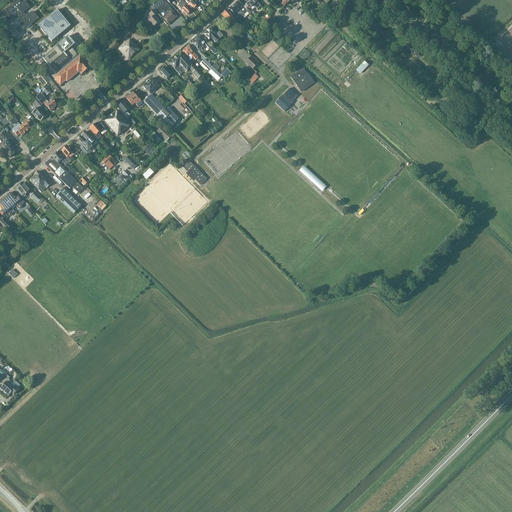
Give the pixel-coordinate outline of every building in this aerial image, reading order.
[(7,12),(3,16),(8,22),(14,17),(16,19),(17,18),(20,22),(19,23),(24,30),(38,18),(33,12),(28,16),(27,14),(25,16),(23,13),(22,14),(29,8),(27,5),(26,4),(24,1),(21,4),(17,0),(6,10),(7,12)] [(150,13),(146,17),(149,21),(154,27),(162,20),(167,26),(177,17),(171,10),(162,0),(161,0),(155,6),(152,8),(153,9),(154,10),(150,13)] [(181,0),(174,0),(179,5),(178,6),(187,15),(190,12),(184,5),(185,4),(181,0)] [(192,0),(185,0),(185,1),(188,4),(189,3),(194,9),(198,5),(192,0)] [(257,10),(260,6),(255,1),(254,2),(251,0),(247,0),(247,1),(246,1),(245,0),(242,3),(244,5),(243,7),(247,11),(252,11),(255,8),(257,10)] [(242,13),(244,15),(248,12),(243,8),(237,2),(229,9),(234,16),(237,13),(239,16),(242,13)] [(38,26),(51,42),(70,27),(57,10),(38,26)] [(241,27),(240,25),(236,21),(227,10),(222,15),(229,24),(232,22),(234,24),(233,25),(237,30),(241,27)] [(269,17),(262,23),(265,26),(272,19),(269,17)] [(244,23),(241,26),(248,34),(251,31),(244,23)] [(219,31),(216,33),(211,27),(203,35),(209,40),(211,38),(216,43),(219,41),(218,40),(223,36),(219,31)] [(20,46),(23,50),(27,47),(29,49),(34,44),(32,42),(34,40),(31,36),(20,46)] [(199,36),(195,39),(201,46),(202,45),(204,44),(208,48),(213,54),(216,51),(212,47),(212,46),(211,47),(207,44),(205,42),(199,36)] [(57,73),(58,75),(78,58),(77,56),(78,55),(71,48),(74,45),(68,38),(56,47),(43,59),(56,74),(57,73)] [(195,39),(192,43),(198,50),(200,52),(203,49),(200,47),(201,46),(195,39)] [(128,60),(139,50),(130,40),(119,50),(128,60)] [(113,51),(119,46),(115,42),(110,47),(113,51)] [(193,52),(194,51),(189,45),(182,51),(187,57),(190,55),(195,61),(198,58),(197,56),(193,52)] [(195,68),(189,61),(182,53),(177,57),(177,56),(173,60),(174,60),(169,64),(174,69),(180,76),(184,72),(185,73),(189,70),(198,79),(203,75),(196,67),(195,68)] [(90,68),(80,56),(78,58),(58,75),(54,78),(61,86),(66,81),(67,83),(79,72),(81,75),(90,68)] [(250,58),(245,63),(252,70),(257,65),(250,58)] [(204,60),(199,65),(216,81),(221,76),(216,71),(212,67),(204,60)] [(369,66),(364,62),(356,71),(361,74),(369,66)] [(169,76),(172,74),(169,70),(168,71),(165,67),(160,72),(163,75),(162,75),(164,77),(167,79),(169,77),(169,76)] [(293,76),(291,78),(295,83),(296,84),(297,86),(301,92),(314,83),(307,75),(302,69),(297,73),(298,74),(296,75),(293,76)] [(228,70),(222,76),(225,79),(230,73),(228,70)] [(44,73),(40,77),(41,77),(47,84),(51,81),(44,73)] [(156,89),(159,86),(152,78),(143,87),(150,94),(154,91),(155,93),(158,90),(156,89)] [(64,92),(72,101),(77,97),(69,88),(64,92)] [(297,96),(289,88),(281,97),(281,96),(275,103),(284,112),(290,105),(289,104),(297,96)] [(133,94),(126,99),(131,106),(132,106),(135,104),(138,108),(143,103),(139,99),(138,100),(133,94)] [(184,104),(188,101),(182,94),(179,97),(184,104)] [(52,101),(49,103),(41,95),(37,99),(40,103),(42,101),(51,112),(57,107),(52,101)] [(165,110),(151,95),(143,102),(158,117),(169,129),(179,119),(168,108),(165,110)] [(7,99),(12,104),(16,100),(12,96),(7,99)] [(36,101),(32,104),(36,110),(31,114),(35,118),(37,117),(40,121),(45,116),(39,109),(41,107),(36,101)] [(127,118),(130,115),(126,112),(130,109),(123,101),(117,107),(127,119),(128,119),(127,118)] [(121,134),(130,126),(117,110),(104,121),(117,136),(120,133),(121,134)] [(24,121),(20,125),(26,132),(26,131),(26,132),(27,132),(28,131),(28,130),(31,127),(29,125),(31,124),(27,119),(25,121),(24,121)] [(98,134),(104,128),(100,123),(99,124),(97,122),(90,128),(92,130),(91,131),(94,134),(94,133),(96,135),(95,136),(98,139),(100,137),(98,134)] [(20,125),(18,123),(11,130),(17,136),(20,134),(21,136),(23,134),(24,134),(25,133),(25,132),(20,125)] [(170,131),(168,133),(161,127),(156,132),(166,142),(171,137),(172,137),(174,135),(170,131)] [(132,133),(137,139),(142,135),(137,129),(132,133)] [(7,152),(6,154),(10,158),(14,154),(16,152),(12,148),(13,147),(11,145),(14,143),(9,137),(4,132),(0,135),(0,137),(4,141),(0,145),(7,152)] [(85,132),(81,136),(87,142),(86,143),(87,143),(84,146),(83,147),(81,149),(87,155),(91,151),(89,150),(96,143),(94,141),(85,132)] [(152,142),(157,136),(153,132),(148,137),(152,142)] [(87,143),(86,143),(80,137),(77,140),(83,147),(87,143)] [(156,138),(151,143),(154,146),(160,141),(156,138)] [(150,145),(147,148),(152,154),(156,151),(150,145)] [(63,153),(60,155),(66,161),(68,164),(71,162),(67,157),(71,153),(66,146),(61,151),(63,153)] [(67,164),(60,155),(59,156),(56,153),(51,157),(52,157),(50,159),(44,164),(54,174),(55,174),(77,197),(79,195),(79,194),(83,189),(66,172),(57,163),(60,161),(62,163),(63,163),(65,165),(67,164)] [(116,163),(112,159),(108,155),(102,162),(106,166),(110,170),(116,163)] [(138,165),(129,156),(124,161),(133,169),(138,165)] [(200,185),(206,179),(188,161),(182,167),(188,172),(186,174),(193,181),(194,179),(200,185)] [(327,187),(303,166),(299,171),(323,191),(327,187)] [(147,180),(153,173),(150,169),(143,176),(147,180)] [(44,186),(46,188),(50,185),(38,172),(34,175),(35,176),(30,180),(38,190),(44,186)] [(80,180),(84,186),(88,182),(84,177),(80,180)] [(118,177),(115,180),(117,182),(116,183),(119,188),(123,184),(118,177)] [(22,184),(16,189),(21,195),(20,196),(22,199),(26,196),(25,195),(30,191),(25,185),(24,186),(22,184)] [(64,188),(56,197),(74,214),(82,206),(64,188)] [(35,192),(30,196),(37,203),(42,198),(35,192)] [(8,201),(7,202),(12,208),(15,205),(18,209),(19,209),(20,209),(21,208),(21,207),(21,206),(20,206),(24,203),(18,196),(15,199),(10,193),(5,197),(8,201)] [(49,202),(51,197),(44,194),(42,198),(49,202)] [(12,208),(7,202),(3,198),(0,200),(0,207),(2,210),(0,211),(0,224),(6,230),(11,235),(15,231),(7,223),(8,222),(6,219),(9,217),(10,217),(12,215),(9,210),(11,208),(12,208)] [(29,206),(26,209),(32,216),(35,213),(29,206)] [(12,270),(9,273),(14,278),(17,274),(12,270)] [(4,393),(11,384),(9,382),(10,380),(8,379),(9,378),(7,376),(6,377),(2,382),(4,384),(0,388),(0,390),(2,392),(2,391),(4,393)] [(11,384),(4,393),(5,394),(5,395),(8,397),(11,393),(13,395),(15,393),(19,388),(15,385),(13,386),(11,384)]
